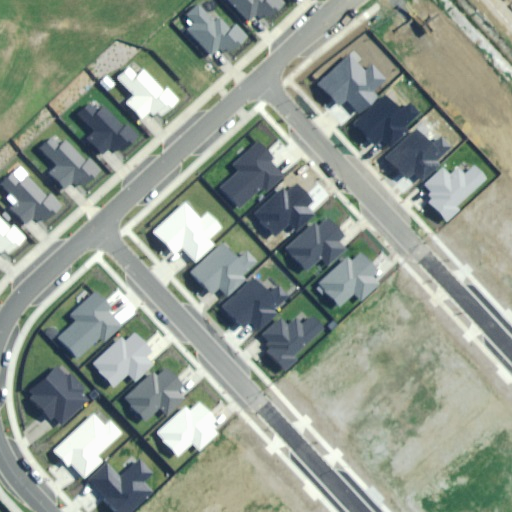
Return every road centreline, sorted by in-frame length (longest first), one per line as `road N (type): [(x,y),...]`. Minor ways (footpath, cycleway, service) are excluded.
road 1 (residential): [(256,76),(429,262)]
road 2 (residential): [(97,222),(267,408)]
road 3 (residential): [(97,222),(256,76)]
road 4 (residential): [(0,332),(38,275),(97,222)]
road 5 (unknown): [(364,511),(267,408)]
road 6 (unknown): [(429,262),(511,350)]
